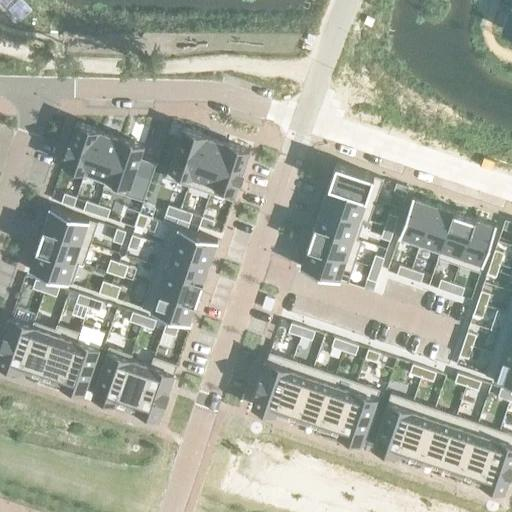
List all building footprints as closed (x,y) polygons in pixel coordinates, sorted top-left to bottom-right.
[(504,27),(503,28),(511,30),(511,5),(504,27)] [(66,151),(61,166),(84,173),(85,174),(100,129),(99,128),(98,128),(76,120),(70,139),(66,150),(66,151)] [(182,126),(166,176),(188,183),(205,134),(182,126)] [(100,129),(85,174),(105,180),(119,139),(120,136),(119,136),(115,134),(100,129)] [(205,134),(188,183),(210,191),(227,141),(226,141),(207,134),(205,134)] [(105,180),(103,185),(104,185),(120,191),(126,193),(143,143),(141,142),(137,141),(120,135),(120,136),(119,139),(105,180)] [(227,141),(210,191),(232,198),(239,179),(243,168),(242,168),(249,148),(227,141)] [(336,160),(328,182),(375,198),(383,176),(380,175),(337,161),(336,160)] [(396,181),(393,189),(405,193),(408,185),(396,181)] [(328,182),(321,202),(369,218),(373,206),(375,198),(328,182)] [(64,191),(61,200),(73,204),(76,196),(76,195),(75,195),(73,194),(64,191)] [(412,194),(398,237),(419,244),(421,237),(433,202),(413,195),(414,194),(412,194)] [(86,198),(83,208),(95,212),(98,202),(86,198)] [(98,202),(95,212),(107,216),(110,208),(110,207),(98,202)] [(321,202),(315,223),(362,239),(362,238),(357,236),(364,217),(368,219),(369,218),(321,202)] [(421,237),(419,244),(439,251),(437,255),(438,255),(454,208),(433,202),(421,237)] [(168,203),(165,212),(177,216),(180,207),(168,203)] [(50,206),(43,225),(90,241),(98,220),(50,204),(49,205),(50,206)] [(180,207),(177,216),(189,220),(192,211),(180,207)] [(454,208),(438,255),(456,262),(458,262),(474,215),(454,208)] [(139,211),(135,223),(144,226),(148,214),(139,211)] [(389,212),(385,223),(394,226),(398,215),(389,212)] [(202,214),(199,224),(211,228),(214,219),(202,214)] [(474,215),(458,262),(480,270),(484,257),(496,223),(496,222),(494,222),(474,215)] [(511,219),(505,217),(502,226),(511,229),(511,219)] [(170,221),(163,243),(209,259),(215,241),(216,239),(217,239),(217,238),(217,237),(170,221)] [(315,223),(308,243),(355,259),(362,239),(315,223)] [(385,223),(381,235),(390,238),(394,226),(385,223)] [(43,225),(36,247),(79,261),(83,263),(84,260),(90,241),(43,225)] [(116,226),(112,238),(121,242),(126,229),(116,226)] [(132,232),(127,245),(137,248),(141,236),(132,232)] [(163,243),(156,263),(203,279),(209,259),(163,243)] [(300,263),(300,264),(348,280),(355,259),(308,243),(301,263),(300,263)] [(29,266),(29,267),(30,268),(72,282),(79,261),(36,247),(29,266)] [(495,247),(491,259),(497,262),(500,262),(504,250),(495,247)] [(375,252),(371,264),(380,267),(384,256),(375,252)] [(110,257),(106,269),(115,272),(119,260),(110,257)] [(491,259),(487,271),(496,274),(500,262),(497,262),(491,259)] [(119,260),(115,272),(124,275),(128,263),(119,260)] [(156,263),(149,284),(196,300),(203,279),(156,263)] [(399,263),(396,272),(408,276),(411,267),(399,263)] [(371,264),(367,276),(376,279),(380,267),(371,264)] [(411,267),(408,276),(420,280),(423,271),(411,267)] [(35,277),(32,286),(44,290),(47,281),(35,277)] [(440,277),(437,286),(449,290),(450,287),(452,281),(440,277)] [(103,279),(98,291),(107,294),(112,282),(103,279)] [(47,281),(44,290),(56,294),(59,285),(47,281)] [(450,287),(449,290),(461,294),(464,285),(452,281),(450,287)] [(112,282),(107,294),(116,297),(120,285),(112,282)] [(149,284),(142,305),(189,321),(189,320),(189,319),(196,300),(149,284)] [(481,288),(477,300),(486,303),(489,294),(490,291),(481,288)] [(78,291),(75,301),(87,305),(91,295),(78,291)] [(91,295),(87,305),(99,309),(103,299),(91,295)] [(477,300),(473,312),(482,315),(486,303),(477,300)] [(132,309),(129,319),(141,323),(144,313),(132,309)] [(511,312),(506,310),(499,330),(511,334),(511,312)] [(144,313),(141,323),(153,327),(156,318),(144,313)] [(0,361),(17,368),(32,322),(11,315),(10,315),(9,318),(7,319),(6,322),(5,326),(6,327),(6,328),(4,333),(3,336),(2,340),(1,342),(0,343),(0,344),(0,345),(0,346),(0,361)] [(32,322),(17,368),(19,368),(20,364),(40,370),(55,325),(33,318),(32,321),(32,322)] [(291,320),(288,330),(300,334),(303,324),(291,320)] [(55,325),(40,370),(62,377),(60,382),(62,383),(77,338),(78,336),(80,329),(57,321),(55,325)] [(163,330),(175,334),(178,325),(166,321),(163,329),(163,330)] [(303,324),(300,334),(312,338),(315,328),(303,324)] [(467,329),(463,341),(472,344),(476,332),(467,329)] [(511,334),(499,330),(492,351),(511,357),(511,334)] [(334,335),(331,344),(343,348),(346,339),(334,335)] [(77,338),(62,383),(67,385),(71,386),(84,390),(99,345),(77,338)] [(346,339),(343,348),(355,352),(358,344),(346,339)] [(463,341),(459,353),(468,356),(472,344),(463,341)] [(109,344),(92,393),(116,401),(117,397),(117,396),(131,355),(132,352),(109,344)] [(365,354),(365,356),(377,360),(380,351),(368,346),(365,354)] [(256,388),(251,403),(274,411),(292,357),(269,349),(266,361),(264,362),(263,362),(262,366),(261,368),(261,369),(262,371),(260,376),(260,375),(256,388)] [(511,357),(492,351),(484,372),(511,381),(511,357)] [(135,407),(135,408),(159,416),(161,409),(162,406),(164,400),(168,388),(170,383),(172,382),(174,375),(173,374),(177,362),(153,354),(151,361),(137,403),(135,407)] [(131,355),(117,396),(137,403),(151,361),(150,361),(131,355)] [(292,357),(274,411),(275,411),(276,406),(297,413),(314,364),(292,357)] [(412,361),(409,371),(421,375),(424,365),(412,361)] [(314,364),(297,413),(319,421),(335,372),(314,364)] [(424,365),(421,375),(433,379),(436,369),(424,365)] [(457,370),(454,380),(466,384),(469,374),(457,370)] [(335,372),(319,421),(339,428),(338,432),(339,433),(357,379),(335,372)] [(469,374),(466,384),(474,386),(478,388),(481,378),(469,374)] [(357,379),(339,433),(361,440),(379,387),(357,379)] [(511,388),(500,385),(497,394),(509,398),(510,395),(511,390),(511,388)] [(390,390),(372,444),(395,452),(413,398),(390,390)] [(413,398),(395,452),(396,452),(397,448),(418,455),(435,405),(413,398)] [(435,405),(418,455),(440,462),(456,413),(435,405)] [(456,413),(440,462),(461,470),(478,420),(456,413)] [(478,420),(461,470),(482,477),(480,481),(481,481),(500,427),(478,420)] [(511,431),(500,427),(481,481),(504,489),(509,473),(510,473),(511,465),(511,431)]
